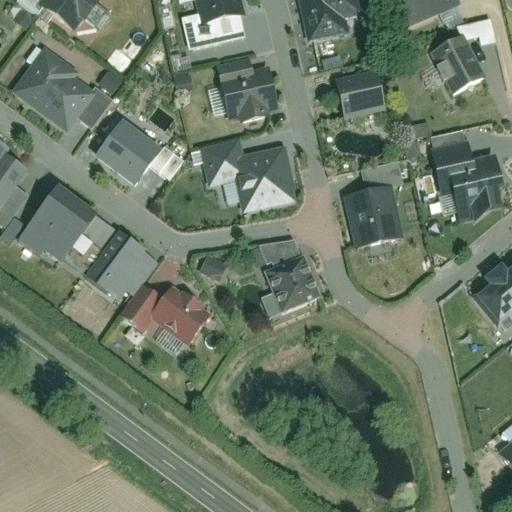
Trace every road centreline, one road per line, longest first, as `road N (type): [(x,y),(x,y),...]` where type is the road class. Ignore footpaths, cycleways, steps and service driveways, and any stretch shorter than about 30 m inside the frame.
road 1 (residential): [(0,117),(165,242),(191,248),(323,227)]
road 2 (tertiary): [(228,511),(0,341)]
road 3 (residential): [(323,227),(273,0)]
road 4 (residential): [(384,325),(416,350),(455,511)]
road 5 (residential): [(511,232),(384,325)]
road 6 (residential): [(323,227),(344,299),(384,325)]
